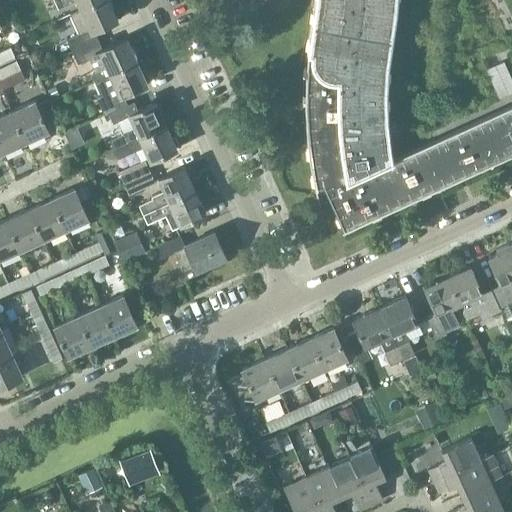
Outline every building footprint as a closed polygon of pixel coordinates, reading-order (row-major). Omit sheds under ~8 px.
[(77,1),(81,9),(101,0),(53,0),(58,10),(77,1)] [(109,0),(101,0),(81,9),(71,14),(81,34),(68,40),(73,52),(99,40),(94,31),(118,20),(109,0)] [(314,0),(307,51),(305,78),(305,105),(306,133),(310,160),(315,187),(318,201),(320,201),(317,187),(324,186),(344,230),(511,153),(511,132),(510,128),(511,127),(511,103),(392,158),(390,150),(392,149),(389,121),(388,93),(389,66),(397,12),(398,0),(314,0)] [(73,52),(78,64),(91,58),(96,69),(95,70),(93,76),(95,81),(137,61),(136,60),(137,58),(137,57),(137,56),(136,55),(136,53),(135,52),(134,50),(132,49),(131,48),(126,38),(103,49),(99,40),(73,52)] [(11,48),(0,52),(0,62),(15,56),(11,48)] [(104,115),(109,113),(128,104),(123,95),(147,84),(146,80),(149,79),(150,76),(143,60),(141,59),(137,61),(95,81),(100,93),(95,95),(104,115)] [(488,68),(485,69),(486,70),(498,97),(511,91),(511,78),(504,61),(488,68)] [(9,66),(0,69),(0,79),(13,74),(9,66)] [(56,86),(49,90),(52,97),(60,94),(56,86)] [(35,101),(12,112),(25,141),(49,130),(35,101)] [(114,149),(129,142),(166,125),(155,102),(138,110),(134,101),(128,104),(109,113),(113,123),(130,116),(135,128),(124,133),(124,134),(110,140),(114,149)] [(12,112),(0,117),(0,144),(3,151),(25,141),(12,112)] [(166,125),(129,142),(114,149),(119,158),(144,146),(150,161),(177,149),(176,147),(177,144),(177,141),(176,138),(173,136),(170,135),(166,125)] [(145,161),(119,173),(124,184),(150,172),(145,161)] [(158,179),(164,191),(154,196),(155,197),(140,204),(144,213),(195,190),(191,180),(194,176),(190,168),(185,168),(185,166),(158,179)] [(129,194),(155,183),(150,172),(124,184),(129,194)] [(75,189),(52,199),(66,229),(89,219),(75,189)] [(206,213),(195,190),(144,213),(148,222),(166,214),(173,228),(206,213)] [(43,239),(66,229),(52,199),(30,209),(43,239)] [(20,250),(43,239),(30,209),(7,220),(20,250)] [(0,258),(20,250),(7,220),(0,222),(0,258)] [(104,237),(99,240),(105,253),(116,248),(107,227),(101,230),(104,237)] [(216,268),(225,264),(226,260),(225,258),(226,258),(214,231),(185,245),(181,235),(154,247),(160,259),(174,252),(181,268),(192,263),(196,271),(212,264),(213,266),(216,268)] [(144,252),(139,240),(136,233),(114,242),(123,261),(144,252)] [(100,243),(84,250),(87,258),(103,250),(100,243)] [(500,308),(511,302),(511,247),(510,243),(497,249),(498,252),(489,257),(501,284),(492,288),(500,308)] [(77,253),(61,260),(65,268),(80,261),(77,253)] [(106,256),(90,263),(94,272),(110,264),(106,256)] [(54,263),(38,270),(42,278),(57,271),(54,263)] [(448,276),(465,314),(467,319),(480,313),(482,318),(501,310),(500,308),(492,288),(483,292),(471,265),(448,276)] [(83,266),(68,273),(71,282),(87,275),(83,266)] [(31,273),(16,280),(19,288),(35,281),(31,273)] [(445,331),(460,324),(457,318),(465,314),(448,276),(424,286),(435,311),(427,315),(437,338),(447,334),(445,331)] [(60,277),(45,284),(49,292),(64,285),(60,277)] [(8,283),(0,287),(0,296),(12,291),(8,283)] [(124,295),(101,306),(114,336),(137,325),(124,295)] [(379,307),(403,359),(415,354),(403,329),(418,322),(405,295),(379,307)] [(34,297),(26,301),(33,317),(42,313),(34,297)] [(92,346),(114,336),(101,306),(78,316),(92,346)] [(379,307),(352,319),(365,347),(380,340),(391,365),(403,359),(379,307)] [(92,346),(78,316),(55,326),(68,356),(92,346)] [(45,320),(37,324),(44,339),(52,335),(45,320)] [(37,324),(31,327),(38,342),(44,339),(37,324)] [(311,338),(324,367),(347,357),(333,328),(311,338)] [(0,331),(0,359),(12,354),(2,331),(0,331)] [(324,367),(311,338),(288,348),(301,378),(324,367)] [(55,343),(47,346),(54,363),(63,359),(55,343)] [(301,378),(288,348),(265,359),(279,388),(301,378)] [(0,387),(22,377),(12,354),(0,359),(0,387)] [(415,356),(404,361),(410,375),(422,370),(415,356)] [(279,388),(265,359),(242,369),(244,374),(230,380),(243,410),(259,403),(256,398),(279,388)] [(433,369),(425,373),(428,380),(437,376),(433,369)] [(335,392),(339,401),(362,391),(358,382),(335,392)] [(498,387),(489,390),(492,398),(501,396),(498,387)] [(339,401),(335,392),(312,403),(316,411),(339,401)] [(316,411),(312,403),(290,413),(294,422),(316,411)] [(434,403),(416,411),(424,428),(441,420),(434,403)] [(350,406),(339,411),(345,425),(357,419),(350,406)] [(328,412),(320,415),(325,425),(332,422),(328,412)] [(294,422),(290,413),(267,423),(271,432),(294,422)] [(276,436),(260,442),(266,456),(282,450),(276,436)] [(428,469),(433,481),(447,474),(481,459),(471,437),(441,450),(446,461),(428,469)] [(350,457),(371,504),(383,499),(375,481),(386,476),(375,454),(372,447),(350,457)] [(152,450),(121,461),(128,482),(159,470),(152,450)] [(481,459),(447,474),(433,481),(439,492),(457,484),(461,494),(491,481),(502,476),(492,454),(481,459)] [(328,467),(341,496),(351,491),(360,510),(371,504),(350,457),(328,467)] [(306,476),(322,511),(336,511),(331,501),(341,496),(328,467),(306,476)] [(305,511),(308,511),(322,511),(306,476),(284,486),(295,511),(305,511)] [(491,481),(461,494),(466,504),(449,511),(480,511),(501,503),(491,481)] [(101,511),(113,511),(115,511),(111,502),(99,507),(101,511)] [(480,511),(505,511),(501,503),(480,511)]
